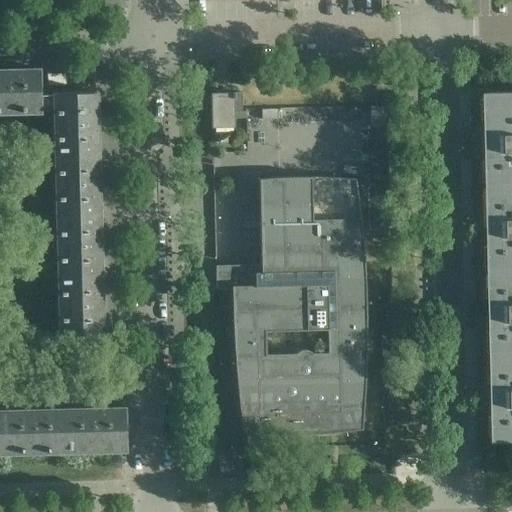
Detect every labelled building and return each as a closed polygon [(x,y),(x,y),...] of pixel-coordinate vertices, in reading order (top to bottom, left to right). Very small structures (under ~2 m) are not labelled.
[(0,113),(39,113),(38,69),(11,70),(11,66),(2,66),(2,70),(0,69),(0,113)] [(100,128),(100,119),(96,119),(95,92),(51,94),(53,155),(97,154),(96,128),(100,128)] [(511,92),(486,93),(488,186),(511,185),(511,92)] [(241,111),(241,93),(210,94),(211,128),(234,128),(233,111),(241,111)] [(358,115),(387,115),(387,105),(358,106),(358,115)] [(249,108),(249,136),(282,135),(281,125),(336,124),(335,117),(346,117),(346,106),(249,108)] [(101,188),(101,179),(97,179),(97,154),(53,155),(54,215),(98,214),(97,189),(101,188)] [(260,272),(215,274),(215,289),(231,289),(231,304),(232,337),(236,387),(238,408),(242,432),(254,433),(269,434),(285,435),(300,435),(311,434),(331,433),(346,431),(361,429),(362,413),(363,397),(364,381),(365,365),(365,350),(365,334),(365,319),(365,303),(365,285),(364,268),(362,246),(361,232),(360,218),(358,202),(355,179),(344,178),(333,177),(316,177),(304,177),(293,177),(281,178),(270,178),(258,179),(260,272)] [(511,270),(511,185),(488,186),(491,271),(511,270)] [(103,249),(103,239),(99,240),(98,214),(54,215),(56,275),(100,274),(99,249),(103,249)] [(511,355),(511,270),(491,271),(493,356),(511,355)] [(104,309),(104,300),(100,300),(100,274),(56,275),(57,337),(101,336),(100,309),(104,309)] [(511,355),(493,356),(495,436),(495,442),(511,441),(511,355)] [(124,451),(123,407),(96,408),(96,404),(87,404),(87,408),(61,409),(62,452),(124,451)] [(62,452),(61,409),(36,409),(36,405),(27,405),(27,409),(1,410),(2,454),(62,452)]
